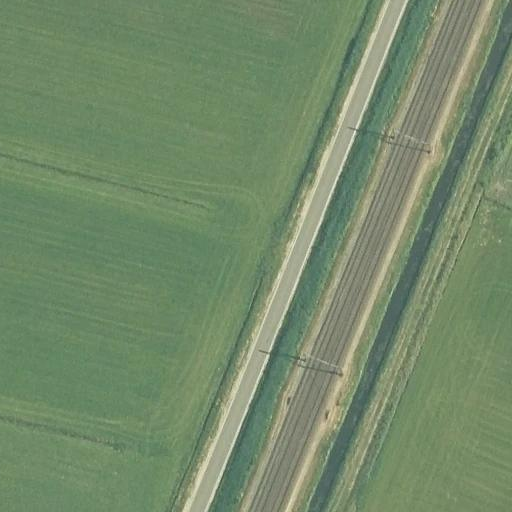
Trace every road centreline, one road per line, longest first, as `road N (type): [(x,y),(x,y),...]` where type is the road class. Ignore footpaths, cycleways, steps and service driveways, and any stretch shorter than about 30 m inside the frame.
road 1 (unclassified): [(195,511),(396,0)]
road 2 (track): [(339,511),(511,79)]
